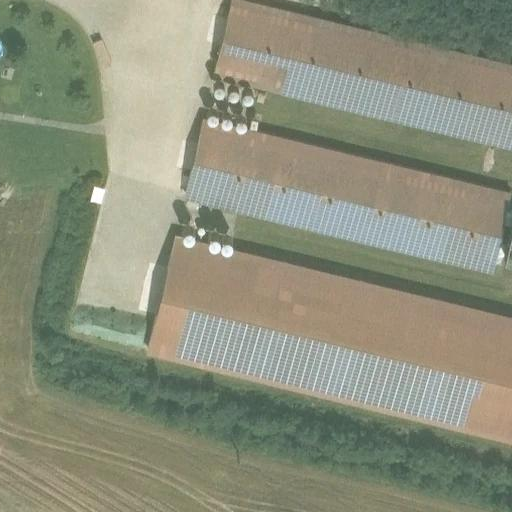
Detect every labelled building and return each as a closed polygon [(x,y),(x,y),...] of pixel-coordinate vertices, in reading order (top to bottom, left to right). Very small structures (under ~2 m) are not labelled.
[(511,63),(254,0),(228,0),(211,73),(511,147),(511,63)] [(511,193),(201,116),(182,196),(491,272),(497,247),(506,211),(511,193)] [(511,212),(506,211),(497,247),(511,250),(511,212)] [(511,316),(173,235),(144,352),(511,441),(511,316)] [(152,310),(159,264),(149,263),(142,308),(152,310)]
